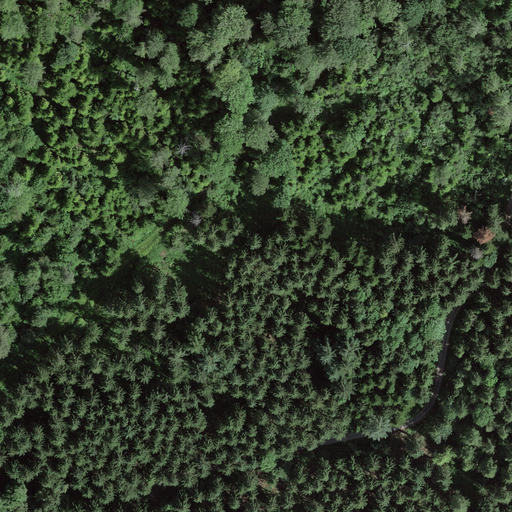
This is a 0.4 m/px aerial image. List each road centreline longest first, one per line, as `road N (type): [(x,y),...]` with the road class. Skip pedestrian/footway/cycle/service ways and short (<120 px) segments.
road 1 (track): [(0,460),(70,484),(128,487),(410,420),(430,399),(452,313),(505,230),(511,204)]
road 2 (track): [(397,0),(0,382)]
